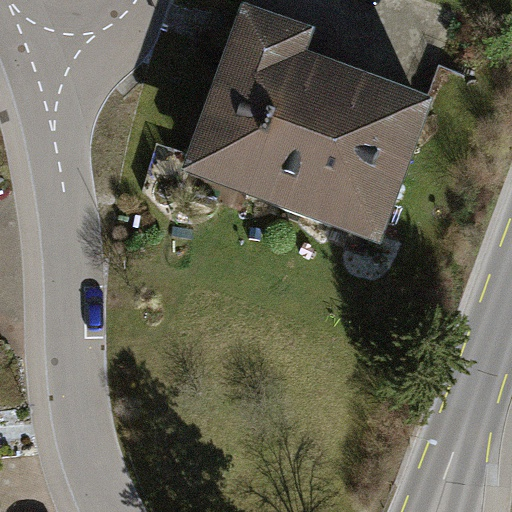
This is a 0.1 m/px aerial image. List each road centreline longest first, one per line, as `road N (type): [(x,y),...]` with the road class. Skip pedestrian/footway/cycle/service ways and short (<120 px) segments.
road 1 (residential): [(43,77),(65,185),(82,424),(114,511)]
road 2 (secondary): [(511,300),(439,511)]
